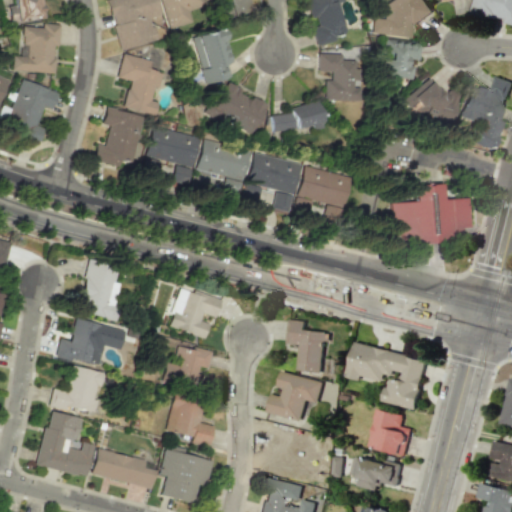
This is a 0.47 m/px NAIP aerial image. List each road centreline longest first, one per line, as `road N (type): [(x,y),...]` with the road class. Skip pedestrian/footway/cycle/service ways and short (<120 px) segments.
road 1 (secondary): [(511,315),(0,177)]
road 2 (secondary): [(0,203),(318,289)]
road 3 (residential): [(84,0),(80,101),(52,193)]
road 4 (residential): [(0,475),(40,283)]
road 5 (tertiary): [(434,511),(481,332)]
road 6 (residential): [(230,511),(242,468),(248,339)]
road 7 (residential): [(0,479),(124,511)]
